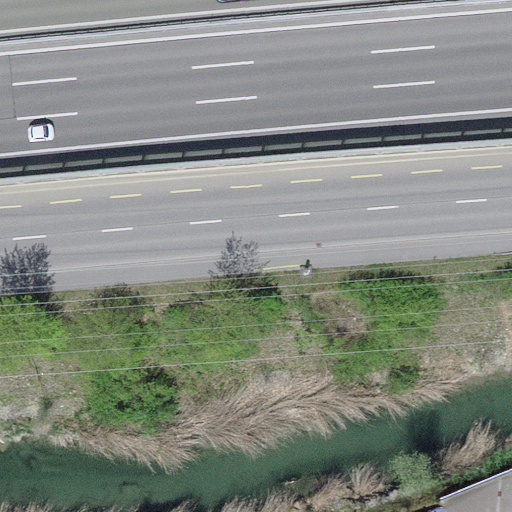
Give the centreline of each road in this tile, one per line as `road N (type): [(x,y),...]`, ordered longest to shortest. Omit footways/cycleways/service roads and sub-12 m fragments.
road 1 (motorway): [(0,104),(511,59)]
road 2 (tertiary): [(0,239),(511,197)]
